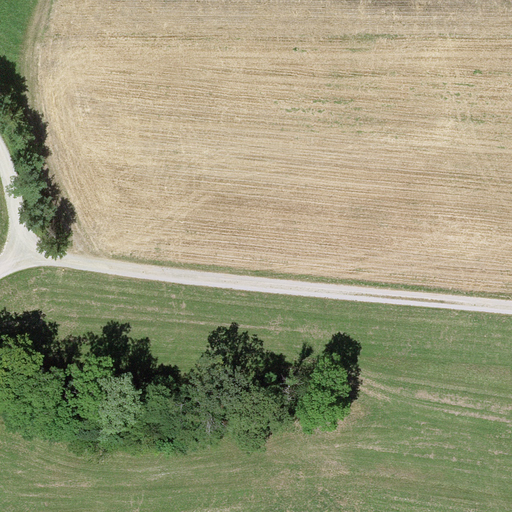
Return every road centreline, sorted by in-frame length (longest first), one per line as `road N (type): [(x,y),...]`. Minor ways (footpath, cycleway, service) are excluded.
road 1 (track): [(0,490),(349,477),(511,497)]
road 2 (track): [(511,306),(86,264),(23,247)]
road 3 (track): [(86,264),(47,182),(28,107),(40,0)]
